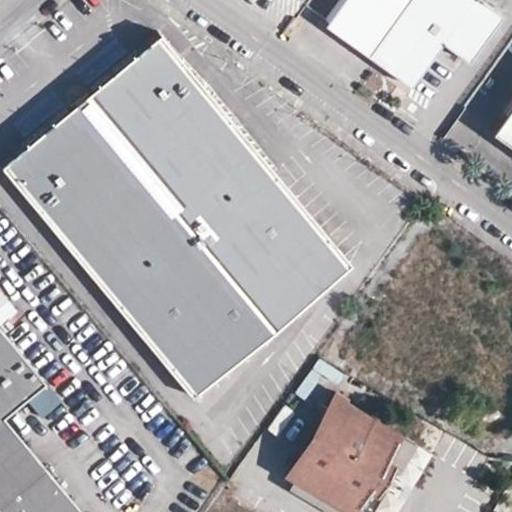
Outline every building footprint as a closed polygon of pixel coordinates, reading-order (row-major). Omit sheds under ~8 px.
[(500,9),(487,0),(335,0),(323,18),(409,81),(441,37),(466,56),(500,9)] [(156,31),(0,160),(0,164),(190,393),(348,262),(156,31)] [(511,94),(488,127),(511,145),(511,94)] [(47,378),(0,320),(0,511),(87,511),(5,413),(47,378)] [(395,435),(341,403),(346,395),(338,391),(291,469),(352,505),(395,435)]
